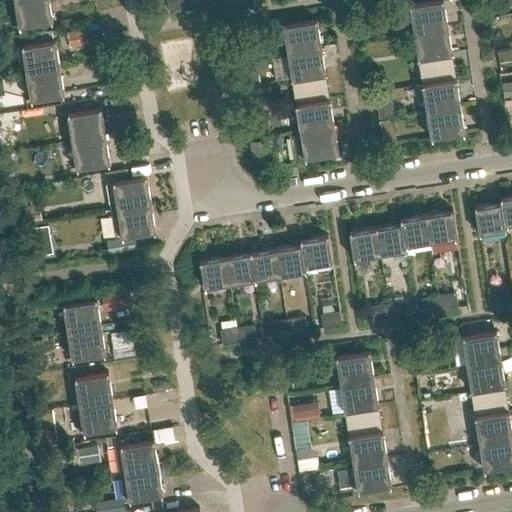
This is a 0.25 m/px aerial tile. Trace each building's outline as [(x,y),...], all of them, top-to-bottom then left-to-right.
[(50,0),(15,0),(19,24),(53,19),(50,0)] [(167,0),(170,11),(186,8),(185,0),(167,0)] [(185,0),(186,8),(203,6),(202,0),(185,0)] [(413,30),(447,25),(443,0),(429,0),(409,3),(413,30)] [(287,51),(321,45),(317,18),(283,23),(287,51)] [(378,24),(368,25),(370,38),(380,36),(378,24)] [(438,80),(455,77),(447,25),(413,30),(417,57),(434,54),(438,80)] [(86,28),(68,31),(70,45),(88,42),(86,28)] [(26,71),(60,66),(56,39),(22,45),(18,45),(21,67),(26,66),(26,71)] [(312,100),(329,98),(321,45),(287,51),(291,77),(308,74),(312,100)] [(498,50),(500,60),(511,58),(511,50),(511,48),(498,50)] [(460,104),(455,77),(438,80),(434,54),(417,57),(426,109),(460,104)] [(60,66),(26,71),(31,98),(65,93),(60,66)] [(333,124),(329,98),(312,100),(308,74),(291,77),(299,129),(333,124)] [(375,94),(377,103),(391,101),(389,91),(375,94)] [(460,104),(426,109),(430,136),(464,131),(460,104)] [(71,139),(105,134),(101,106),(67,112),(71,139)] [(384,143),(397,141),(393,117),(380,119),(384,143)] [(333,124),(299,129),(300,134),(295,135),(298,157),(338,151),(333,124)] [(105,134),(71,139),(76,166),(109,161),(105,134)] [(253,165),(253,164),(268,162),(265,138),(249,141),(253,165)] [(111,208),(117,207),(151,202),(147,175),(107,181),(111,208)] [(505,222),(511,220),(511,193),(500,196),(501,201),(504,222),(505,222)] [(506,227),(505,222),(504,222),(501,201),(474,205),(478,231),(506,227)] [(111,208),(111,209),(115,235),(121,234),(155,229),(151,202),(117,207),(111,208)] [(453,209),(425,213),(429,239),(432,252),(457,248),(454,235),(457,235),(453,209)] [(404,243),(405,243),(429,239),(425,213),(399,217),(400,222),(401,222),(404,243)] [(406,248),(405,243),(404,243),(401,222),(400,222),(376,226),(380,252),(406,248)] [(365,254),(380,252),(376,226),(348,230),(354,267),(367,265),(365,254)] [(109,251),(137,247),(135,234),(107,238),(109,251)] [(305,264),(331,260),(327,234),(299,238),(300,243),(301,243),(305,264)] [(306,269),(305,264),(301,243),(300,243),(276,247),(280,273),(306,269)] [(255,277),(280,273),(276,247),(251,251),(255,277)] [(230,281),(255,277),(251,251),(226,255),(230,281)] [(52,259),(51,252),(37,254),(38,262),(52,259)] [(204,286),(230,281),(226,255),(200,259),(204,286)] [(490,301),(508,298),(506,283),(488,286),(490,301)] [(104,309),(132,305),(129,286),(101,290),(104,309)] [(439,294),(441,308),(458,306),(456,291),(439,294)] [(424,311),(441,308),(439,294),(422,297),(424,311)] [(68,330),(102,325),(97,297),(63,303),(68,330)] [(388,302),(391,316),(408,314),(405,299),(388,302)] [(374,319),(391,316),(388,302),(371,305),(374,319)] [(323,327),(342,324),(339,310),(321,313),(323,327)] [(287,318),(290,333),(304,330),(306,330),(304,315),(287,318)] [(273,335),(290,333),(287,318),(271,320),(273,335)] [(237,326),(240,341),(256,338),(257,338),(254,323),(237,326)] [(102,325),(68,330),(72,357),(106,352),(102,325)] [(223,343),(240,341),(237,326),(221,329),(223,343)] [(466,362),(500,357),(496,330),(462,335),(466,362)] [(448,357),(458,356),(456,331),(447,332),(448,357)] [(340,383),(374,377),(370,350),(336,356),(340,383)] [(491,412),(508,409),(500,357),(466,362),(470,388),(487,386),(491,412)] [(79,403),(113,398),(109,371),(75,377),(79,403)] [(365,432),(382,430),(374,377),(340,383),(344,409),(361,406),(365,432)] [(511,435),(511,431),(508,409),(491,412),(487,386),(470,388),(479,441),(511,435)] [(117,425),(113,398),(79,403),(80,408),(75,409),(79,431),(117,425)] [(323,408),(325,425),(311,427),(313,444),(342,440),(338,406),(323,408)] [(387,456),(382,430),(365,432),(361,406),(344,409),(353,461),(387,456)] [(124,427),(139,425),(137,410),(121,413),(124,427)] [(511,435),(479,441),(483,468),(511,463),(511,435)] [(154,439),(115,445),(119,471),(158,466),(154,439)] [(308,439),(292,440),(293,451),(309,451),(308,439)] [(100,459),(97,443),(76,447),(79,462),(100,459)] [(387,456),(353,461),(348,462),(353,489),(391,483),(387,456)] [(124,498),(162,492),(158,466),(119,471),(123,496),(124,498)] [(124,498),(123,496),(96,501),(97,511),(110,511),(126,510),(124,498)]
